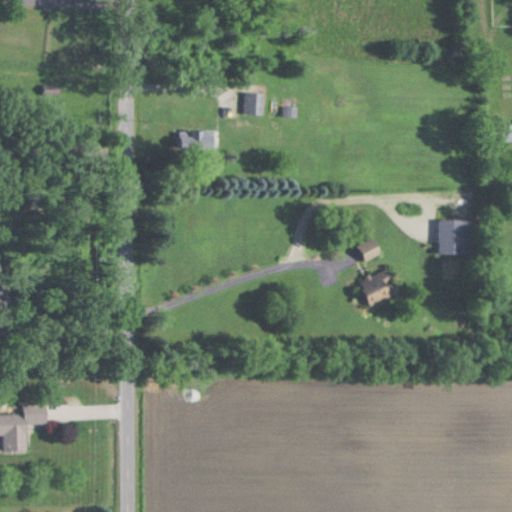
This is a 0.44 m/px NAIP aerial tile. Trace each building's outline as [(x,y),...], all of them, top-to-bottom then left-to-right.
[(245,91),(245,114),(264,114),(264,91),(245,91)] [(500,140),(511,140),(511,122),(500,123),(500,140)] [(191,146),(213,146),(213,130),(191,130),(191,146)] [(439,254),(468,254),(468,219),(439,219),(439,254)] [(381,255),(376,238),(358,244),(363,260),(381,255)] [(27,451),(27,424),(47,424),(47,404),(22,404),(22,413),(0,413),(0,435),(4,435),(4,451),(27,451)]
